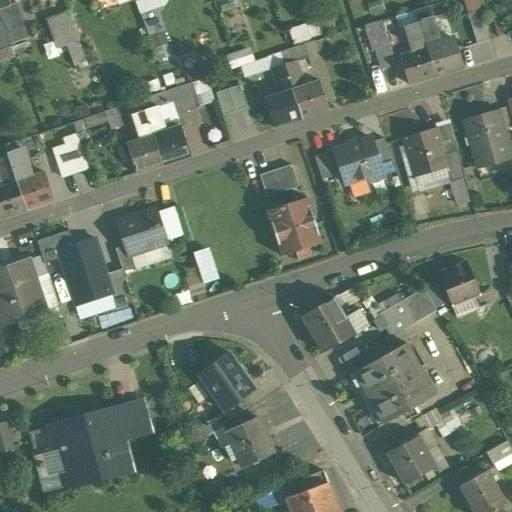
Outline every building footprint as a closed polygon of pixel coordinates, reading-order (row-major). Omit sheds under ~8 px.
[(0,0),(0,10),(10,7),(10,6),(7,0),(0,0)] [(461,0),(464,11),(476,8),(474,0),(461,0)] [(10,7),(0,10),(0,15),(10,44),(27,38),(15,4),(10,6),(10,7)] [(68,11),(45,19),(53,42),(64,38),(66,45),(78,41),(68,11)] [(416,11),(382,21),(386,34),(406,27),(406,26),(419,22),(416,11)] [(493,35),(503,32),(498,13),(489,16),(493,35)] [(0,15),(0,50),(11,46),(10,44),(0,15)] [(431,19),(419,22),(427,48),(438,44),(431,19)] [(419,22),(406,26),(406,27),(414,52),(427,48),(419,22)] [(305,26),(289,31),(294,44),(309,39),(305,26)] [(438,44),(427,48),(435,77),(462,69),(453,40),(438,44)] [(78,41),(66,45),(74,66),(86,62),(78,41)] [(11,46),(0,50),(0,59),(14,55),(11,46)] [(414,52),(399,56),(408,85),(435,77),(427,48),(414,52)] [(305,86),(297,60),(284,65),(292,90),(305,86)] [(284,65),(272,69),(280,94),(292,90),(284,65)] [(305,86),(292,90),(302,119),(329,110),(320,81),(305,86)] [(219,113),(246,106),(240,83),(213,91),(219,113)] [(280,94),(266,99),(275,128),(302,119),(292,90),(280,94)] [(166,132),(158,107),(145,111),(153,136),(166,132)] [(153,136),(145,111),(133,115),(141,140),(153,136)] [(496,111),(463,121),(477,167),(511,159),(496,111)] [(166,132),(153,136),(163,165),(190,156),(181,127),(166,132)] [(437,129),(403,139),(415,178),(447,168),(448,168),(444,154),(437,129)] [(141,140),(127,145),(136,174),(163,165),(153,136),(141,140)] [(371,138),(333,151),(344,184),(367,177),(369,182),(384,177),(380,165),(372,142),(371,138)] [(384,138),(372,142),(380,165),(391,161),(384,138)] [(465,179),(457,150),(444,154),(448,168),(447,168),(452,183),(465,179)] [(30,177),(22,152),(8,156),(17,182),(30,177)] [(333,176),(325,154),(314,157),(322,180),(333,176)] [(8,156),(0,159),(0,173),(4,186),(17,182),(8,156)] [(292,165),(260,175),(267,197),(299,186),(292,165)] [(30,177),(17,182),(27,211),(54,201),(44,173),(30,177)] [(4,186),(0,187),(0,219),(27,211),(17,182),(4,186)] [(307,198),(267,211),(282,257),(322,244),(307,198)] [(155,211),(119,222),(127,245),(130,255),(131,255),(166,243),(155,211)] [(37,243),(44,263),(59,258),(57,252),(73,247),(68,232),(37,243)] [(73,247),(57,252),(59,258),(75,307),(112,294),(106,276),(94,240),(73,247)] [(127,245),(115,249),(123,272),(136,268),(131,255),(130,255),(127,245)] [(190,251),(200,283),(216,278),(206,246),(190,251)] [(61,320),(40,257),(0,270),(0,318),(3,327),(20,322),(23,331),(61,320)] [(467,263),(439,275),(452,308),(481,297),(467,263)] [(122,270),(106,276),(118,309),(133,304),(122,270)] [(189,293),(201,290),(198,276),(186,279),(189,293)] [(423,289),(400,303),(413,325),(436,311),(423,289)] [(332,299),(300,316),(322,354),(353,336),(332,299)] [(405,344),(353,374),(383,425),(434,396),(405,344)] [(229,354),(198,375),(201,379),(211,395),(222,411),(223,412),(230,407),(254,390),(229,354)] [(201,379),(187,389),(198,404),(211,395),(201,379)] [(143,407),(116,414),(123,440),(150,433),(143,407)] [(222,411),(208,421),(215,432),(237,416),(230,407),(223,412),(222,411)] [(434,409),(415,420),(422,433),(441,422),(434,409)] [(116,414),(76,424),(75,420),(53,425),(59,448),(65,470),(85,465),(87,472),(107,467),(109,475),(130,470),(123,441),(123,440),(116,414)] [(256,418),(225,432),(242,468),(273,454),(256,418)] [(208,421),(186,437),(189,449),(215,432),(208,421)] [(5,424),(0,425),(0,451),(12,448),(5,424)] [(418,436),(386,455),(403,486),(434,468),(437,473),(446,468),(434,447),(426,451),(418,436)] [(511,451),(507,442),(486,454),(492,466),(511,454),(511,451)] [(59,448),(35,455),(40,476),(65,470),(59,448)] [(337,511),(322,471),(281,486),(286,502),(290,511),(337,511)] [(486,472),(460,487),(474,511),(498,511),(506,507),(486,472)] [(221,479),(199,487),(203,501),(226,493),(221,479)] [(281,486),(237,502),(240,511),(257,511),(286,502),(281,486)]
